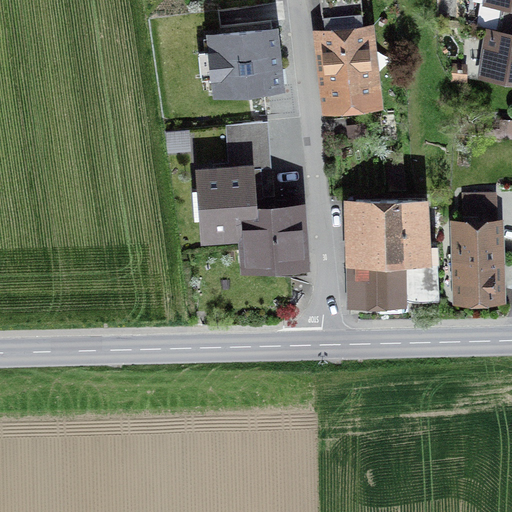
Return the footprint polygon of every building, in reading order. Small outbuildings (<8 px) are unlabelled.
[(283,3),(221,4),(221,29),(284,28),(283,3)] [(364,20),(308,27),(319,111),(376,103),(364,20)] [(511,31),(481,28),(473,78),(511,82),(511,31)] [(277,42),(225,48),(234,123),(286,117),(277,42)] [(234,234),(245,199),(242,161),(188,165),(194,238),(234,234)] [(337,195),(341,305),(401,303),(400,259),(420,258),(418,192),(337,195)] [(245,199),(234,234),(237,266),(300,261),(294,195),(245,199)] [(498,215),(449,217),(452,303),(502,301),(498,215)]
